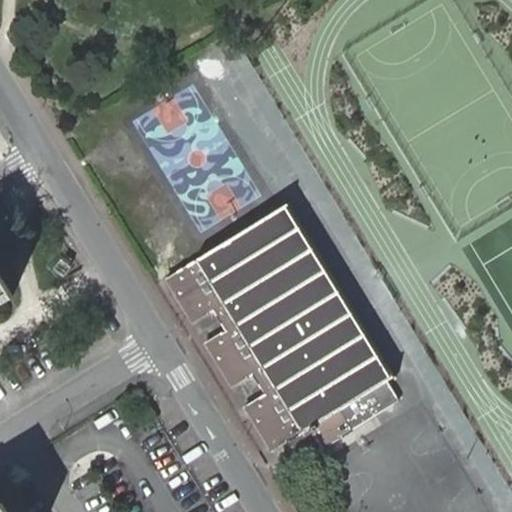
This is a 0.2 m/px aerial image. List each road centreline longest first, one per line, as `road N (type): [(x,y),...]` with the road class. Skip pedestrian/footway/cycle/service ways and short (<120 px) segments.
road 1 (residential): [(152,341),(0,94)]
road 2 (residential): [(257,511),(152,341)]
road 3 (residential): [(0,438),(152,341)]
